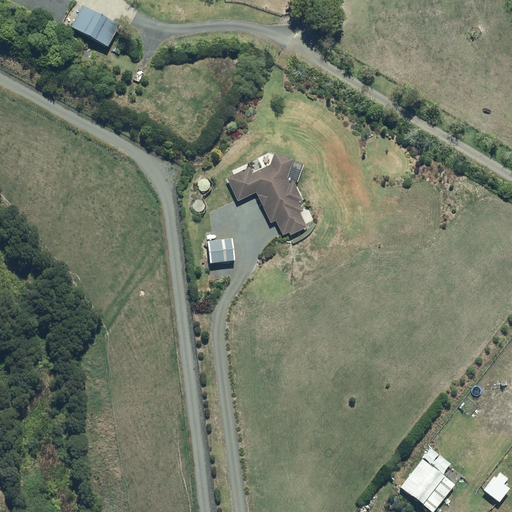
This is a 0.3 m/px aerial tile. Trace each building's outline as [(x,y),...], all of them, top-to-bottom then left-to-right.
[(121,23),(81,3),(70,25),(109,45),(121,23)] [(225,177),(237,203),(255,194),(270,225),(275,223),(282,236),(289,233),(290,236),(316,223),(297,180),(290,178),(293,157),(274,153),(272,163),(253,173),(250,165),(225,177)] [(232,237),(207,240),(209,263),(235,260),(232,237)] [(433,511),(453,486),(418,460),(397,488),(429,511),(433,511)] [(507,481),(495,471),(481,488),(499,502),(511,488),(505,483),(507,481)]
